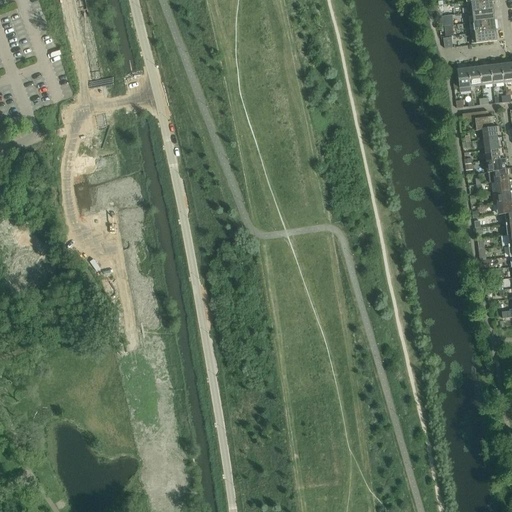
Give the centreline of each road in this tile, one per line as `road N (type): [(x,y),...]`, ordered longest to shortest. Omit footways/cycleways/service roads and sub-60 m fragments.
road 1 (unclassified): [(234,511),(195,272),(133,0)]
road 2 (motorway): [(217,0),(272,258),(312,511)]
road 3 (motorway): [(232,0),(286,255),(326,511)]
road 4 (motorway): [(342,374),(265,0)]
road 5 (motorway): [(369,511),(342,374)]
road 6 (motorway): [(357,511),(342,374)]
